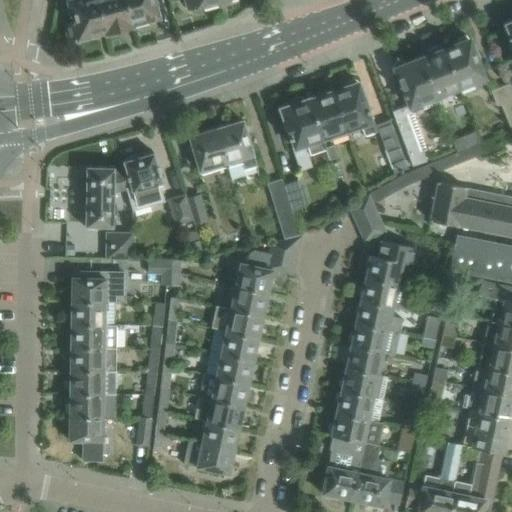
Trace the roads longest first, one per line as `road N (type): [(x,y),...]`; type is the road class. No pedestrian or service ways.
road 1 (secondary): [(0,122),(178,80),(302,36)]
road 2 (residential): [(269,511),(326,252),(348,241)]
road 3 (residential): [(22,484),(29,244)]
road 4 (residential): [(153,511),(22,484)]
